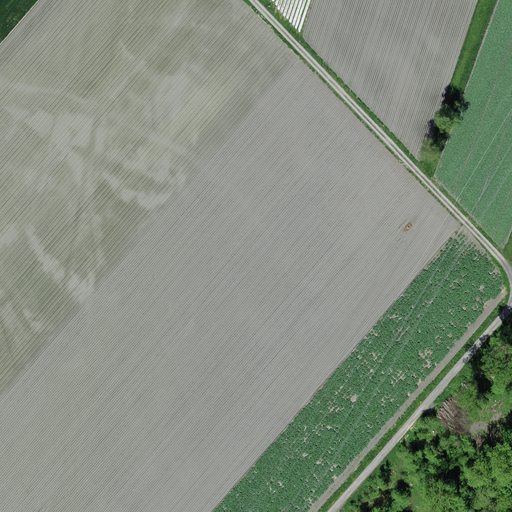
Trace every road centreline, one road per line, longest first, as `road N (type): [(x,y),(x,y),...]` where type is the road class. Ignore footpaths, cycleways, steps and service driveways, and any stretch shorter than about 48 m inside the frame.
road 1 (track): [(253,0),(511,269)]
road 2 (track): [(511,302),(333,511)]
